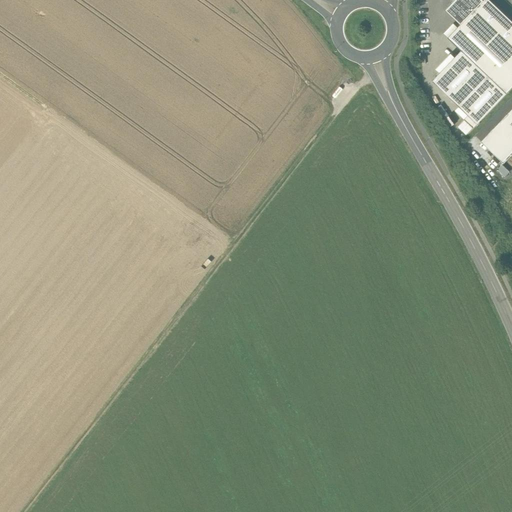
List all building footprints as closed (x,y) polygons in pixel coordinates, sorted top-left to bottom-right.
[(483,0),(455,0),(446,10),(461,24),(483,0)] [(511,87),(511,20),(490,0),(483,0),(461,24),(448,38),(462,51),(506,94),(511,87)] [(506,94),(462,51),(433,81),(459,106),(455,111),(464,120),(457,127),(466,136),(506,94)] [(511,109),(481,142),(504,164),(511,154),(511,109)] [(509,172),(502,165),(497,169),(505,177),(509,172)]
